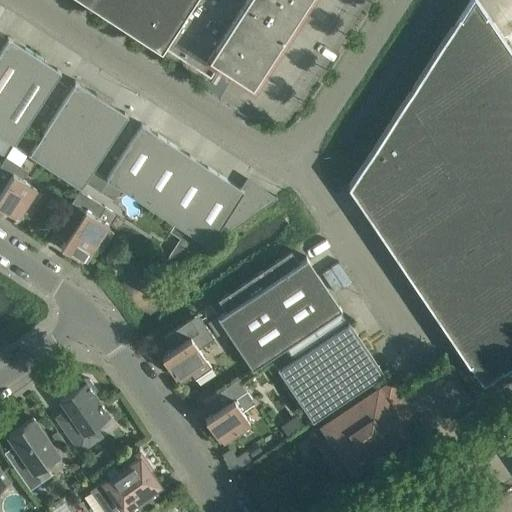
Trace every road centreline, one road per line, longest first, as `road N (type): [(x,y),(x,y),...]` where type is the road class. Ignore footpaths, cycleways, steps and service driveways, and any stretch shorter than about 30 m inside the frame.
road 1 (unclassified): [(31,0),(292,169)]
road 2 (residential): [(92,316),(227,511)]
road 3 (unclassified): [(292,169),(399,0)]
road 4 (unclassified): [(409,325),(292,169)]
road 5 (residential): [(372,511),(511,417)]
